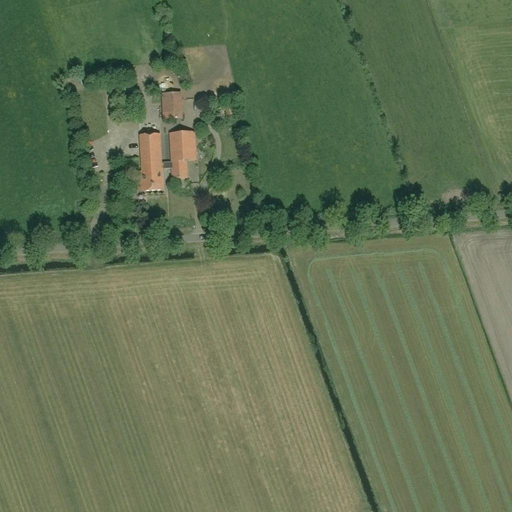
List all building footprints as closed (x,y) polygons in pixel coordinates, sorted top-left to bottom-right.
[(120,92),(121,122),(136,121),(134,92),(120,92)] [(98,117),(109,105),(103,99),(92,111),(98,117)] [(187,113),(187,99),(165,99),(165,113),(187,113)] [(172,162),(167,162),(167,169),(172,169),(172,179),(187,178),(186,156),(196,155),(195,133),(170,134),(172,162)] [(162,162),(160,135),(140,136),(142,191),(163,190),(162,170),(167,169),(167,162),(162,162)]
